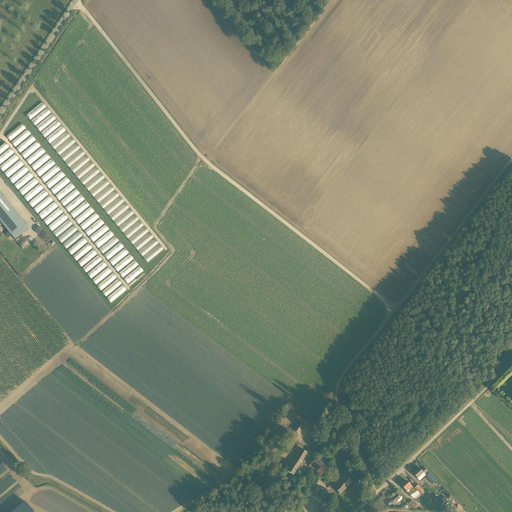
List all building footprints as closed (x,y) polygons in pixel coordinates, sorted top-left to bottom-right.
[(30,120),(46,107),(42,102),(26,115),(30,120)] [(31,121),(35,126),(51,113),(47,108),(31,121)] [(36,127),(40,131),(56,119),(52,114),(36,127)] [(70,137),(66,131),(62,125),(61,126),(57,120),(41,132),(54,149),(70,137)] [(7,137),(11,141),(26,127),(22,123),(7,137)] [(27,129),(11,142),(30,166),(39,159),(39,157),(45,152),(41,147),(36,141),(31,135),(27,129)] [(60,156),(75,142),(71,137),(56,151),(60,156)] [(6,143),(0,147),(0,153),(9,148),(6,143)] [(90,161),(86,155),(81,149),(76,144),(60,156),(74,173),(90,161)] [(0,155),(0,168),(29,204),(36,205),(48,195),(45,190),(43,190),(43,188),(39,184),(34,188),(32,188),(38,183),(34,178),(30,182),(28,181),(33,177),(29,171),(24,165),(20,160),(14,164),(15,162),(19,159),(14,154),(14,153),(10,148),(1,155),(0,155)] [(47,153),(31,165),(61,204),(65,205),(80,194),(76,189),(68,195),(69,192),(75,188),(71,183),(63,189),(64,187),(70,182),(66,177),(61,181),(59,181),(65,176),(61,171),(53,177),(51,177),(60,170),(56,165),(49,171),(49,169),(55,164),(51,159),(46,163),(45,163),(45,162),(50,158),(47,153)] [(88,191),(105,179),(101,173),(100,173),(96,167),(95,167),(91,162),(75,174),(88,191)] [(94,198),(98,203),(115,190),(110,185),(106,180),(89,192),(94,198)] [(0,221),(11,236),(26,224),(23,221),(13,208),(0,193),(0,192),(0,221)] [(57,206),(54,202),(39,216),(42,220),(57,206)] [(84,212),(84,210),(89,206),(86,202),(70,214),(73,218),(77,216),(78,216),(84,212)] [(125,203),(109,216),(113,221),(129,208),(125,203)] [(91,207),(75,219),(78,224),(94,212),(91,207)] [(46,225),(63,213),(60,208),(43,220),(46,225)] [(118,227),(134,214),(130,209),(114,222),(118,227)] [(63,213),(48,227),(52,231),(67,218),(63,213)] [(83,230),(99,217),(95,213),(80,225),(83,230)] [(123,233),(139,219),(135,215),(119,228),(123,233)] [(88,236),(104,223),(100,219),(85,231),(88,236)] [(69,220),(52,231),(56,236),(73,225),(69,220)] [(139,221),(124,235),(128,239),(143,225),(139,221)] [(104,224),(90,238),(94,242),(109,229),(104,224)] [(74,226),(57,237),(61,242),(78,231),(74,226)] [(133,245),(148,231),(144,227),(129,240),(133,245)] [(98,248),(114,235),(110,230),(94,243),(98,248)] [(63,244),(66,249),(82,236),(78,231),(63,244)] [(150,234),(133,245),(137,250),(154,239),(150,234)] [(103,254),(119,241),(115,236),(99,249),(103,254)] [(67,250),(71,255),(87,242),(83,237),(67,250)] [(139,252),(143,256),(158,243),(155,239),(139,252)] [(108,260),(123,246),(119,242),(104,256),(108,260)] [(88,243),(73,256),(76,261),(92,248),(88,243)] [(151,260),(163,249),(159,245),(145,258),(147,261),(149,259),(151,260)] [(124,248),(109,261),(113,266),(128,253),(124,248)] [(77,262),(81,267),(97,254),(93,249),(77,262)] [(129,254),(114,267),(118,272),(133,259),(129,254)] [(82,268),(86,273),(102,260),(98,255),(82,268)] [(103,261),(87,274),(91,279),(107,266),(103,261)] [(118,272),(122,277),(139,266),(135,261),(118,272)] [(112,272),(112,273),(108,267),(92,280),(100,290),(117,278),(112,272)] [(126,283),(144,272),(140,267),(123,278),(126,283)] [(124,286),(107,297),(110,301),(126,291),(124,286)] [(299,435),(305,424),(299,421),(293,431),(299,435)] [(303,460),(307,453),(299,448),(294,456),(288,465),(291,466),(288,472),(293,476),(302,462),(303,460)] [(309,466),(318,473),(326,465),(317,456),(309,466)] [(436,457),(428,464),(435,472),(443,464),(436,457)] [(331,469),(326,465),(318,473),(322,478),(331,469)] [(424,468),(421,471),(419,469),(413,474),(417,479),(423,473),(424,474),(427,471),(424,468)] [(437,481),(434,478),(429,473),(425,477),(430,482),(433,484),(437,481)] [(346,477),(334,489),(340,494),(348,486),(348,487),(351,483),(346,477)] [(406,491),(411,496),(413,494),(414,494),(416,492),(406,481),(401,486),(406,491)] [(425,493),(422,490),(417,486),(415,488),(419,493),(420,493),(423,496),(425,493)] [(458,494),(463,489),(461,486),(455,491),(458,494)] [(451,505),(449,504),(447,501),(441,508),(444,510),(445,509),(447,510),(451,505)]
